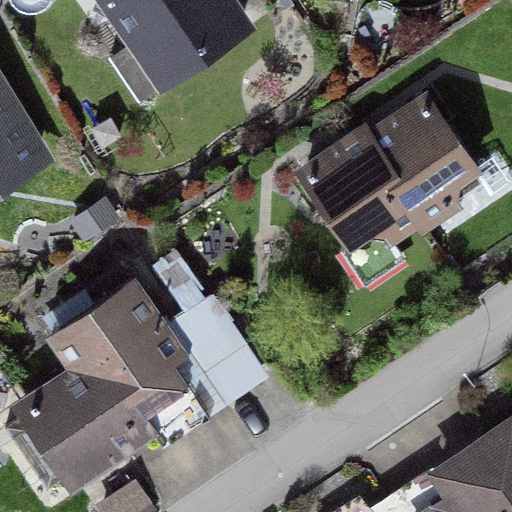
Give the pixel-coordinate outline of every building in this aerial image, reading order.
[(241,24),(225,0),(102,0),(153,79),(241,24)] [(429,88),(366,126),(418,210),(480,172),(429,88)] [(0,177),(38,155),(0,89),(0,177)] [(366,126),(303,164),(355,248),(418,210),(366,126)] [(168,313),(136,264),(53,319),(72,348),(0,395),(0,402),(59,491),(217,386),(168,313)] [(168,313),(217,386),(263,356),(214,283),(168,313)] [(511,511),(511,419),(411,487),(428,511),(511,511)] [(109,511),(142,511),(159,501),(138,469),(98,495),(109,511)]
